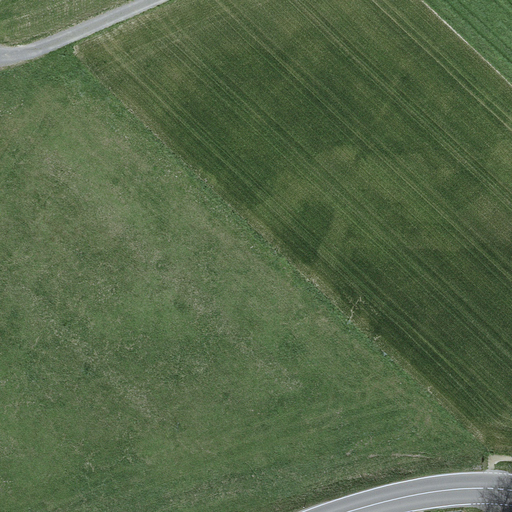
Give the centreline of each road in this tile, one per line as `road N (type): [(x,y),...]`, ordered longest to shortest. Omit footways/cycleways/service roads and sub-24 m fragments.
road 1 (track): [(144,0),(26,54),(0,54)]
road 2 (secondary): [(357,511),(440,494),(511,496)]
